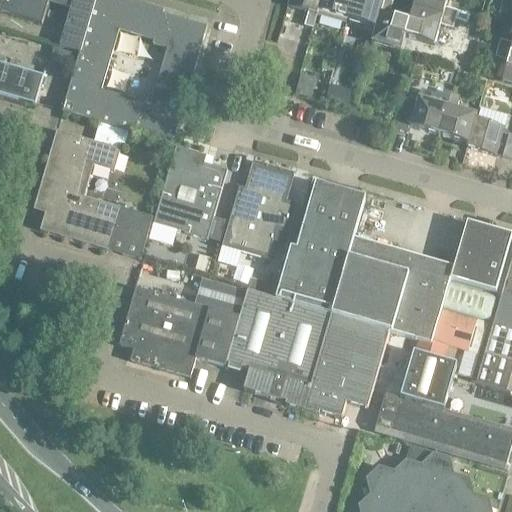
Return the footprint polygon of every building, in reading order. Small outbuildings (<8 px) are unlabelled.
[(0,0),(0,13),(42,25),(49,2),(72,9),(75,0),(0,0)] [(96,0),(75,0),(72,9),(60,48),(81,54),(96,0)] [(164,12),(121,0),(96,0),(81,54),(111,62),(109,61),(117,32),(119,32),(120,30),(154,40),(161,16),(163,16),(164,12)] [(321,0),(290,0),(288,8),(308,14),(304,27),(313,29),(317,17),(321,0)] [(321,0),(317,17),(346,25),(347,22),(353,0),(321,0)] [(384,1),(380,0),(353,0),(347,22),(376,30),(384,1)] [(447,0),(416,0),(413,10),(455,22),(458,13),(445,9),(447,0)] [(393,4),(384,1),(376,30),(372,44),(401,53),(405,38),(409,23),(389,18),(393,4)] [(455,22),(413,10),(409,23),(405,38),(434,47),(440,27),(453,31),(455,22)] [(161,16),(154,40),(153,46),(154,47),(154,45),(166,48),(165,50),(169,51),(164,68),(162,68),(162,69),(193,78),(208,29),(163,16),(161,16)] [(511,43),(501,40),(498,50),(511,53),(511,43)] [(511,53),(498,50),(496,59),(508,63),(503,83),(511,85),(511,53)] [(62,52),(59,61),(69,63),(71,55),(62,52)] [(111,62),(81,54),(63,114),(129,134),(130,130),(129,130),(136,104),(101,94),(102,92),(100,92),(108,62),(111,63),(111,62)] [(0,96),(36,106),(44,78),(0,64),(0,96)] [(471,80),(459,77),(457,85),(468,88),(471,80)] [(314,81),(309,100),(322,104),(328,85),(314,81)] [(138,99),(136,104),(129,130),(130,130),(174,143),(189,94),(157,85),(157,86),(159,87),(154,103),(150,102),(149,104),(138,101),(139,99),(138,99)] [(343,91),(338,107),(351,111),(356,95),(343,91)] [(410,129),(439,138),(452,95),(443,93),(439,106),(419,100),(410,129)] [(460,98),(452,95),(439,138),(468,146),(475,121),(477,117),(456,111),(460,98)] [(505,130),(475,121),(468,146),(467,150),(485,155),(496,159),(505,130)] [(56,164),(49,162),(45,178),(62,183),(61,190),(67,192),(67,194),(84,199),(93,168),(115,174),(121,152),(58,133),(51,157),(57,159),(56,164)] [(511,145),(507,144),(503,159),(511,161),(511,145)] [(212,168),(210,174),(203,172),(207,158),(176,149),(154,226),(207,242),(228,173),(212,168)] [(248,193),(240,221),(275,231),(284,199),(288,200),(294,179),(295,176),(254,164),(253,167),(245,192),(248,193)] [(42,233),(110,252),(122,210),(84,199),(67,194),(67,192),(61,190),(62,183),(45,178),(37,205),(49,208),(42,233)] [(291,250),(276,302),(332,318),(354,241),(365,203),(364,202),(363,204),(316,190),(317,189),(315,188),(297,252),(291,250)] [(275,231),(240,221),(231,218),(222,249),(270,262),(279,233),(289,236),(298,203),(288,200),(284,199),(275,231)] [(140,261),(153,219),(122,210),(110,252),(140,261)] [(450,282),(497,296),(505,268),(511,269),(511,238),(467,225),(450,282)] [(346,405),(367,411),(390,335),(431,347),(433,343),(442,312),(454,270),(354,241),(332,318),(304,414),(319,418),(320,415),(342,421),(346,405)] [(497,296),(497,297),(511,301),(511,269),(505,268),(497,296)] [(239,320),(137,290),(120,347),(135,352),(131,363),(180,377),(182,372),(192,375),(197,361),(226,370),(227,366),(239,320)] [(247,293),(239,320),(227,366),(249,373),(244,393),(275,402),(274,405),(282,407),(283,404),(287,405),(286,408),(304,414),(332,318),(276,302),(247,293)] [(489,326),(511,332),(511,301),(497,297),(489,326)] [(442,312),(433,343),(468,354),(477,322),(442,312)] [(511,363),(511,332),(489,326),(480,355),(511,363)] [(414,355),(401,400),(390,438),(505,472),(511,448),(511,432),(444,412),(457,367),(414,355)] [(511,395),(511,389),(511,363),(480,355),(472,384),(511,395)] [(386,395),(375,434),(390,438),(401,400),(386,395)] [(491,511),(489,502),(473,497),(470,481),(454,477),(450,461),(433,456),(422,467),(406,463),(394,474),(379,470),(367,482),(371,497),(359,508),(360,511),(491,511)]
